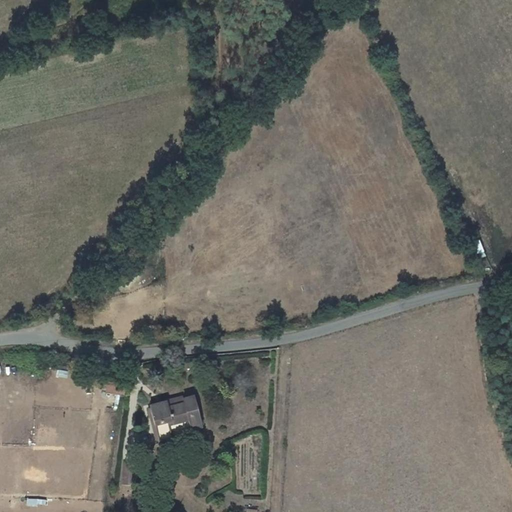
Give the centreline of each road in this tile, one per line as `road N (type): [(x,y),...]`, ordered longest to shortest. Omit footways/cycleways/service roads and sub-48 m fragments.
road 1 (unclassified): [(511,285),(418,299),(284,339),(142,352),(44,336),(0,340)]
road 2 (track): [(44,336),(324,0)]
